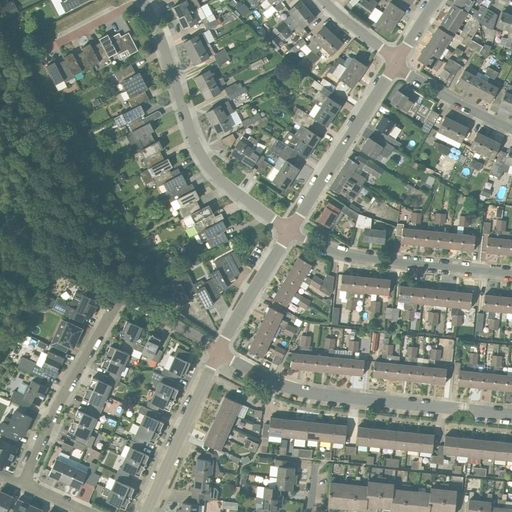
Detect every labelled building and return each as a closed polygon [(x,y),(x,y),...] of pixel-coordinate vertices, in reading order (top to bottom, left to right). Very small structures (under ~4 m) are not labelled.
[(61,0),(62,1),(60,3),(65,13),(89,0),(61,0)] [(187,0),(172,8),(178,19),(200,7),(196,0),(187,0)] [(231,9),(237,4),(233,0),(230,0),(227,4),(231,9)] [(284,0),(266,0),(273,8),(269,11),(273,16),(281,9),(278,5),(284,0)] [(478,19),(479,23),(492,31),(497,15),(481,6),(478,12),(470,7),(474,0),(473,0),(455,0),(453,4),(478,19)] [(288,26),(307,10),(300,1),(288,11),(292,15),(275,29),(279,33),(288,26)] [(0,18),(2,22),(16,15),(9,2),(0,6),(0,18)] [(383,13),(396,22),(404,11),(390,2),(383,13)] [(365,8),(372,12),(375,8),(368,3),(365,8)] [(479,27),(478,23),(479,23),(478,19),(453,4),(447,14),(461,23),(464,18),(468,21),(465,25),(475,32),(478,28),(479,27)] [(242,16),(247,11),(242,5),(236,10),(242,16)] [(202,20),(204,25),(216,19),(213,14),(206,18),(200,7),(178,19),(183,30),(202,20)] [(307,10),(288,26),(291,29),(292,31),(299,24),(303,28),(315,18),(307,10)] [(497,27),(509,31),(511,22),(511,15),(502,12),(497,27)] [(396,22),(383,13),(379,19),(376,24),(389,33),(396,22)] [(471,40),(475,32),(465,25),(461,31),(458,29),(461,23),(447,14),(440,24),(463,38),(460,42),(479,53),(483,47),(473,41),(472,41),(471,40)] [(10,33),(18,29),(13,19),(6,23),(10,33)] [(219,25),(216,19),(204,25),(207,31),(219,25)] [(305,57),(310,60),(316,54),(322,47),(333,35),(324,26),(313,38),(313,39),(307,46),(311,50),(305,57)] [(431,38),(445,47),(447,49),(454,38),(438,27),(431,38)] [(101,42),(108,57),(116,53),(117,56),(127,50),(130,55),(138,51),(128,33),(121,37),(119,33),(113,36),(114,39),(111,40),(108,35),(99,39),(101,42)] [(183,43),(189,54),(209,44),(203,33),(183,43)] [(333,35),(322,47),(326,51),(332,56),(343,44),(333,35)] [(276,51),(281,48),(278,43),(281,40),(278,36),(269,43),(276,51)] [(424,50),(437,59),(445,47),(431,38),(424,50)] [(306,43),(302,39),(291,49),(295,53),(306,43)] [(81,48),(91,67),(99,62),(100,65),(109,60),(108,57),(101,42),(95,45),(96,48),(93,50),(90,44),(81,48)] [(209,44),(189,54),(194,65),(213,55),(214,55),(209,44)] [(484,45),(483,47),(479,53),(487,58),(491,47),(484,45)] [(92,69),(91,67),(81,48),(83,52),(77,55),(78,57),(75,59),(72,53),(64,58),(65,61),(73,76),(81,72),(82,74),(92,69)] [(453,53),(460,57),(463,52),(456,48),(453,53)] [(225,49),(214,55),(213,55),(216,61),(227,55),(225,49)] [(424,50),(417,60),(431,69),(437,59),(424,50)] [(314,64),(320,58),(316,54),(310,60),(314,64)] [(230,60),(227,55),(216,61),(218,66),(230,60)] [(252,70),(268,62),(265,56),(249,64),(252,70)] [(335,61),(342,66),(345,61),(339,57),(338,56),(335,61)] [(353,58),(346,68),(360,77),(367,66),(353,58)] [(40,60),(30,65),(33,71),(43,66),(42,64),(40,65),(39,62),(41,62),(40,60)] [(455,75),(460,66),(449,60),(444,68),(455,75)] [(64,83),(74,78),(73,76),(65,61),(60,64),(61,66),(57,68),(54,62),(46,67),(55,85),(63,81),(64,83)] [(360,77),(346,68),(342,66),(335,61),(332,66),(330,64),(325,70),(353,88),(360,77)] [(125,91),(144,81),(139,73),(130,78),(128,75),(135,71),(131,65),(114,74),(119,84),(121,83),(125,91)] [(489,78),(493,70),(488,68),(484,75),(489,78)] [(451,75),(444,70),(438,79),(445,84),(451,75)] [(498,73),(493,70),(489,78),(494,81),(498,73)] [(195,78),(200,89),(214,82),(209,71),(195,78)] [(456,85),(468,91),(475,77),(464,71),(456,85)] [(222,77),(214,82),(200,89),(206,100),(220,93),(218,88),(226,84),(222,77)] [(486,83),(475,77),(468,91),(479,97),(486,83)] [(148,89),(144,81),(125,91),(130,98),(127,100),(132,109),(141,105),(149,101),(146,94),(144,96),(142,93),(148,89)] [(321,108),(334,117),(340,106),(328,98),(328,97),(331,92),(321,85),(314,81),(311,86),(318,91),(311,102),(315,104),(321,108)] [(227,95),(239,89),(236,83),(224,89),(227,95)] [(486,83),(479,97),(491,103),(498,89),(486,83)] [(499,107),(511,112),(511,109),(511,94),(510,94),(511,88),(511,85),(508,84),(499,107)] [(227,95),(230,100),(246,92),(244,87),(239,89),(227,95)] [(406,114),(414,101),(408,97),(398,91),(390,103),(406,114)] [(206,113),(212,124),(226,116),(227,116),(234,112),(228,101),(206,113)] [(129,133),(131,132),(146,125),(149,123),(151,122),(148,116),(140,120),(139,117),(145,114),(141,105),(132,109),(122,115),(127,125),(125,126),(129,133)] [(334,117),(321,108),(314,118),(327,127),(334,117)] [(299,109),(296,114),(312,125),(315,120),(299,109)] [(428,133),(439,115),(432,111),(421,129),(428,133)] [(245,128),(261,119),(258,113),(241,122),(245,128)] [(296,114),(295,114),(292,120),(301,126),(308,130),(312,125),(296,114)] [(233,127),(227,116),(226,116),(212,124),(218,135),(233,127)] [(379,138),(389,144),(390,143),(401,150),(404,145),(394,139),(400,130),(393,126),(395,123),(382,116),(375,127),(383,132),(379,138)] [(263,127),(268,119),(265,117),(257,121),(259,124),(263,127)] [(449,137),(456,123),(445,117),(438,131),(449,137)] [(140,150),(155,143),(152,137),(150,138),(148,134),(154,131),(149,123),(146,125),(131,132),(135,140),(133,141),(138,151),(140,150)] [(468,128),(456,123),(449,137),(461,143),(468,128)] [(294,136),(313,148),(320,138),(308,130),(301,126),(294,136)] [(89,132),(82,136),(87,146),(94,142),(89,132)] [(470,147),(475,150),(482,153),(489,138),(477,133),(470,147)] [(231,147),(235,139),(232,134),(222,140),(224,145),(231,147)] [(231,154),(241,161),(250,147),(254,140),(250,137),(248,140),(242,136),(231,154)] [(272,136),(265,147),(270,150),(274,145),(278,139),(272,136)] [(287,146),(278,139),(274,145),(291,156),(295,151),(306,158),(313,148),(294,136),(287,146)] [(389,144),(379,138),(376,143),(368,138),(360,150),(375,159),(382,148),(390,152),(393,147),(389,144)] [(489,138),(482,153),(494,159),(501,144),(489,138)] [(250,147),(241,161),(251,167),(260,154),(256,151),(258,142),(254,140),(250,147)] [(159,141),(155,143),(140,150),(144,158),(142,159),(147,169),(164,160),(161,155),(158,156),(157,153),(163,149),(159,141)] [(436,151),(441,154),(445,146),(440,144),(436,151)] [(287,162),(291,156),(274,145),(270,150),(286,161),(287,162)] [(445,146),(441,154),(446,157),(450,149),(445,146)] [(510,165),(511,165),(511,148),(510,148),(504,164),(497,160),(497,159),(489,174),(500,178),(503,171),(508,173),(510,165)] [(181,174),(179,169),(167,175),(165,171),(172,167),(168,158),(164,160),(147,169),(139,173),(145,184),(153,180),(156,187),(181,174)] [(348,158),(338,173),(360,187),(365,180),(353,171),(357,164),(348,158)] [(473,160),(469,167),(474,170),(477,162),(473,160)] [(261,174),(268,164),(263,161),(256,171),(261,174)] [(299,169),(287,162),(286,161),(279,171),(292,180),(299,169)] [(378,177),(382,170),(368,161),(363,169),(378,177)] [(474,170),(479,172),(483,164),(477,162),(474,170)] [(100,171),(102,175),(110,171),(107,167),(100,171)] [(285,190),(292,180),(279,171),(273,182),(285,190)] [(360,187),(338,173),(329,188),(338,194),(343,187),(349,190),(346,194),(353,199),(360,187)] [(187,187),(185,183),(186,183),(181,174),(156,187),(157,187),(163,184),(167,191),(165,192),(170,203),(177,199),(187,194),(189,193),(194,190),(192,185),(187,187)] [(109,189),(111,194),(121,190),(118,185),(109,189)] [(486,197),(488,197),(490,190),(484,188),(481,196),(486,197)] [(200,198),(195,190),(194,190),(189,193),(187,194),(177,199),(181,207),(178,208),(184,218),(190,215),(201,209),(202,208),(199,202),(195,204),(194,201),(200,198)] [(318,221),(328,227),(339,209),(329,203),(318,221)] [(214,225),(222,221),(224,220),(221,214),(212,218),(211,215),(213,214),(209,205),(202,208),(201,209),(190,215),(184,218),(182,219),(187,227),(188,227),(189,228),(193,225),(197,234),(203,230),(214,225)] [(341,211),(356,221),(358,214),(344,206),(341,211)] [(415,225),(416,213),(413,213),(411,213),(410,223),(408,223),(408,228),(403,228),(403,225),(397,224),(395,236),(402,237),(401,243),(413,245),(415,229),(415,225)] [(358,214),(356,221),(355,227),(364,229),(363,241),(384,243),(385,231),(370,229),(371,219),(358,214)] [(499,238),(501,221),(496,220),(495,230),(492,230),(491,238),(487,237),(486,252),(498,254),(499,238)] [(208,239),(206,240),(211,250),(228,241),(225,235),(222,236),(221,232),(226,229),(222,221),(214,225),(203,230),(208,239)] [(506,221),(501,221),(499,238),(498,254),(510,255),(511,240),(511,235),(511,232),(505,232),(506,221)] [(489,235),(490,223),(483,222),(482,234),(489,235)] [(427,231),(415,229),(413,245),(425,246),(427,231)] [(437,247),(439,232),(427,231),(425,246),(437,247)] [(449,248),(451,233),(439,232),(437,247),(449,248)] [(461,250),(463,234),(451,233),(449,248),(461,250)] [(475,236),(463,234),(461,250),(473,251),(475,236)] [(140,245),(138,246),(141,251),(143,250),(144,252),(153,247),(149,240),(140,245)] [(212,279),(221,296),(219,292),(228,288),(225,282),(228,280),(230,283),(235,279),(234,277),(240,274),(237,268),(242,266),(234,251),(214,262),(218,270),(210,274),(212,279)] [(192,265),(195,266),(201,262),(199,257),(191,261),(192,265)] [(298,257),(292,268),(305,275),(311,265),(298,257)] [(299,286),(302,281),(309,285),(309,284),(329,296),(332,292),(312,280),(305,275),(292,268),(286,278),(299,286)] [(171,286),(162,290),(172,309),(180,304),(181,306),(190,302),(187,296),(190,294),(191,296),(197,293),(196,290),(193,284),(185,270),(176,275),(179,281),(178,280),(177,280),(176,280),(175,280),(174,280),(173,281),(172,282),(171,283),(171,284),(171,285),(171,286)] [(346,309),(350,309),(355,276),(342,274),(339,298),(342,299),(341,306),(346,307),(346,309)] [(312,280),(332,292),(334,277),(327,275),(323,281),(314,275),(312,280)] [(366,277),(355,276),(350,309),(355,310),(356,300),(363,301),(364,292),(366,277)] [(364,292),(371,293),(376,294),(378,278),(366,277),(364,292)] [(295,292),(299,286),(286,278),(279,288),(292,296),(308,305),(311,302),(295,292)] [(378,278),(376,294),(388,296),(390,280),(378,278)] [(215,299),(221,296),(212,279),(203,284),(201,280),(193,284),(196,290),(197,293),(205,309),(214,304),(211,298),(214,296),(215,299)] [(404,321),(409,321),(412,287),(400,286),(398,301),(404,302),(403,310),(405,310),(404,321)] [(412,287),(409,321),(413,322),(414,311),(415,311),(416,303),(422,304),(424,288),(412,287)] [(308,305),(292,296),(279,288),(273,299),(286,307),(290,300),(306,310),(308,305)] [(434,305),(436,290),(424,288),(422,304),(434,305)] [(448,291),(436,290),(434,305),(446,306),(448,291)] [(458,308),(460,292),(448,291),(446,306),(451,307),(450,315),(453,315),(451,326),(456,326),(457,315),(458,308)] [(460,292),(458,308),(470,309),(472,294),(460,292)] [(83,296),(78,294),(75,300),(71,301),(69,305),(66,304),(65,300),(59,297),(58,298),(57,298),(52,309),(82,323),(85,315),(91,317),(96,306),(94,305),(96,301),(83,295),(83,296)] [(493,330),(496,296),(484,295),(483,310),(488,311),(487,319),(489,320),(488,330),(493,330)] [(52,307),(55,300),(46,296),(43,303),(52,307)] [(508,297),(496,296),(493,330),(498,331),(500,312),(507,313),(508,297)] [(285,328),(294,333),(296,328),(287,324),(288,323),(280,319),(283,314),(269,307),(264,318),(278,325),(285,328)] [(333,307),(331,324),(337,325),(339,308),(333,307)] [(481,332),(483,314),(477,313),(475,331),(481,332)] [(264,318),(259,329),(273,336),(278,325),(264,318)] [(137,336),(141,327),(127,321),(120,336),(126,339),(123,344),(133,349),(138,351),(143,339),(137,336)] [(73,349),(82,329),(67,322),(58,342),(52,339),(50,345),(66,353),(69,347),(73,349)] [(294,333),(285,328),(283,333),(292,337),(294,333)] [(253,340),(267,347),(273,336),(259,329),(253,340)] [(160,339),(150,335),(142,353),(152,358),(151,360),(157,362),(162,352),(156,349),(160,339)] [(304,354),(306,336),(301,336),(300,346),(299,354),(292,353),(290,368),(302,369),(304,354)] [(311,337),(306,336),(304,354),(302,369),(314,371),(316,356),(311,355),(311,346),(310,346),(311,337)] [(340,358),(341,351),(333,350),(335,339),(330,339),(329,349),(328,357),(327,372),(339,373),(340,358)] [(267,347),(253,340),(248,351),(262,358),(267,347)] [(348,351),(341,351),(340,358),(339,373),(351,374),(352,359),(353,352),(354,341),(350,341),(349,340),(348,351)] [(43,342),(40,341),(37,346),(45,349),(47,344),(43,342)] [(131,355),(133,349),(123,344),(122,344),(120,350),(110,346),(106,357),(124,365),(129,355),(131,355)] [(387,354),(386,363),(385,378),(397,379),(398,364),(392,364),(393,355),(392,355),(393,344),(388,344),(387,354)] [(275,350),(284,355),(286,351),(277,346),(275,350)] [(404,365),(398,364),(397,379),(409,380),(412,347),(407,346),(406,356),(405,356),(404,365)] [(161,375),(171,380),(175,382),(178,375),(183,378),(190,363),(187,361),(190,353),(177,347),(173,356),(175,357),(169,371),(163,369),(161,375)] [(417,347),(412,347),(409,380),(421,382),(423,358),(416,357),(417,347)] [(430,359),(423,358),(421,382),(433,383),(434,368),(435,360),(436,349),(431,349),(430,359)] [(284,355),(275,350),(273,355),(275,356),(271,363),(278,366),(284,355)] [(59,372),(57,371),(60,364),(62,365),(64,358),(49,351),(42,366),(22,358),(18,368),(49,381),(51,376),(56,378),(57,375),(59,372)] [(471,372),(473,353),(470,353),(469,353),(467,371),(460,371),(459,375),(458,375),(457,386),(469,387),(471,372)] [(473,353),(472,364),(471,372),(483,373),(483,365),(476,364),(477,354),(474,353),(473,353)] [(327,372),(328,357),(316,356),(314,371),(327,372)] [(496,367),(495,374),(493,389),(505,391),(507,376),(502,375),(503,367),(501,367),(502,356),(497,356),(496,367)] [(108,377),(119,382),(121,383),(124,378),(121,377),(121,376),(119,375),(124,365),(106,357),(101,367),(110,371),(108,377)] [(364,361),(352,359),(351,374),(363,376),(364,361)] [(385,378),(386,363),(381,362),(374,362),(373,377),(385,378)] [(447,369),(434,368),(433,383),(445,384),(447,369)] [(481,388),(483,373),(476,372),(471,372),(469,387),(481,388)] [(493,389),(495,374),(483,373),(481,388),(493,389)] [(169,386),(171,380),(161,375),(158,381),(160,382),(155,392),(173,400),(178,390),(169,386)] [(88,388),(106,396),(107,394),(107,395),(111,386),(116,388),(119,382),(121,383),(119,382),(108,377),(104,376),(102,382),(92,377),(88,388)] [(48,388),(32,381),(30,386),(28,385),(24,393),(26,394),(25,396),(14,391),(9,401),(29,409),(32,402),(39,406),(43,399),(43,398),(44,395),(45,395),(44,395),(48,388)] [(90,409),(101,413),(103,407),(101,406),(106,396),(88,388),(83,398),(93,402),(90,409)] [(169,411),(173,400),(155,392),(151,403),(149,402),(146,408),(157,413),(160,407),(169,411)] [(219,408),(235,416),(240,404),(225,397),(219,408)] [(157,413),(146,408),(141,406),(138,412),(137,412),(133,422),(141,425),(159,433),(163,423),(154,419),(157,413)] [(230,427),(235,416),(219,408),(214,420),(230,427)] [(98,420),(101,413),(90,409),(87,414),(78,410),(73,421),(91,429),(96,419),(98,420)] [(23,436),(31,417),(16,410),(9,425),(3,422),(0,427),(0,433),(17,441),(20,434),(23,436)] [(270,418),(268,435),(281,436),(283,419),(270,418)] [(283,419),(281,436),(294,438),(296,420),(283,419)] [(209,432),(225,439),(230,427),(214,420),(209,432)] [(307,439),(308,422),(296,420),(294,438),(307,439)] [(75,441),(86,446),(90,448),(95,438),(90,435),(89,435),(91,429),(73,421),(68,431),(78,435),(75,441)] [(321,423),(308,422),(307,439),(319,441),(321,423)] [(334,424),(321,423),(319,441),(332,442),(334,424)] [(334,424),(332,442),(345,443),(347,426),(334,424)] [(131,441),(142,446),(145,440),(154,444),(159,433),(141,425),(136,435),(134,435),(131,441)] [(368,446),(370,428),(357,427),(356,444),(368,446)] [(383,430),(370,428),(368,446),(381,447),(383,430)] [(394,448),(396,431),(383,430),(381,447),(394,448)] [(408,432),(396,431),(394,448),(406,450),(408,432)] [(204,443),(214,448),(220,451),(225,439),(209,432),(204,443)] [(421,434),(408,432),(406,450),(419,451),(421,434)] [(434,435),(421,434),(419,451),(432,452),(434,435)] [(456,455),(458,437),(445,436),(444,446),(438,445),(437,456),(436,463),(443,464),(443,456),(443,453),(456,455)] [(470,438),(458,437),(456,455),(468,456),(470,438)] [(481,457),(483,440),(470,438),(468,456),(481,457)] [(9,466),(14,455),(18,448),(0,439),(0,470),(2,471),(5,464),(9,466)] [(255,452),(258,444),(247,439),(244,447),(255,452)] [(496,441),(483,440),(481,457),(494,459),(496,441)] [(83,452),(86,446),(75,441),(73,447),(74,448),(74,447),(83,452)] [(142,446),(131,441),(128,447),(131,448),(126,458),(144,466),(149,456),(139,452),(142,446)] [(508,442),(496,441),(494,459),(507,460),(508,442)] [(74,448),(73,447),(63,442),(61,448),(71,453),(74,448)] [(217,461),(219,456),(212,453),(207,451),(203,459),(197,458),(196,465),(193,465),(193,469),(212,471),(219,472),(217,461)] [(222,458),(230,461),(232,456),(225,453),(222,458)] [(121,468),(119,467),(117,474),(128,478),(130,473),(140,477),(144,466),(126,458),(121,468)] [(48,475),(59,480),(66,464),(56,459),(48,475)] [(278,467),(277,478),(296,480),(297,475),(294,474),(294,468),(288,467),(288,461),(275,460),(275,467),(278,467)] [(83,482),(89,484),(93,473),(97,465),(91,462),(89,467),(79,463),(76,468),(69,484),(79,489),(83,482)] [(76,468),(66,464),(59,480),(69,484),(76,468)] [(212,471),(193,469),(192,474),(195,474),(194,481),(211,482),(211,477),(218,478),(218,477),(223,477),(223,473),(219,472),(212,471)] [(100,476),(93,473),(89,484),(95,487),(100,476)] [(111,491),(129,499),(134,489),(125,484),(128,478),(117,474),(114,480),(109,478),(105,488),(111,491)] [(296,484),(296,480),(277,478),(276,488),(276,489),(280,489),(280,490),(292,490),(292,484),(296,484)] [(334,483),(335,478),(330,478),(327,507),(340,509),(343,484),(334,483)] [(368,487),(366,506),(366,507),(378,508),(382,478),(377,478),(377,483),(368,482),(367,486),(368,487)] [(382,478),(378,508),(391,509),(393,489),(394,484),(385,484),(386,479),(382,478)] [(353,510),(356,480),(352,480),(351,485),(343,484),(340,509),(353,510)] [(366,511),(366,507),(366,506),(368,487),(367,486),(360,486),(360,481),(356,480),(353,510),(366,511)] [(210,488),(211,482),(194,481),(194,487),(191,487),(190,492),(192,492),(192,493),(192,498),(205,499),(205,500),(217,501),(218,492),(215,488),(210,488)] [(439,489),(431,488),(428,511),(441,511),(444,485),(440,484),(439,489)] [(393,489),(391,509),(390,511),(403,511),(406,486),(402,485),(401,490),(393,489)] [(444,485),(441,511),(454,511),(457,491),(448,490),(448,485),(444,485)] [(415,511),(418,492),(410,491),(410,486),(406,486),(403,511),(415,511)] [(264,487),(263,498),(282,500),(283,495),(280,495),(280,490),(280,489),(276,489),(276,488),(264,487)] [(129,499),(111,491),(105,488),(102,494),(108,497),(107,501),(125,509),(129,499)] [(418,492),(415,511),(428,511),(431,488),(426,488),(426,493),(418,492)] [(12,497),(0,492),(1,491),(0,491),(0,511),(4,511),(7,507),(12,497)] [(467,511),(478,511),(479,501),(473,500),(474,492),(469,492),(467,511)] [(489,511),(490,507),(492,494),(487,494),(487,502),(480,501),(479,501),(478,511),(489,511)] [(502,495),(501,500),(500,511),(511,511),(511,509),(505,508),(505,500),(506,495),(502,495)] [(203,511),(205,500),(205,499),(192,498),(191,504),(182,503),(182,506),(182,509),(179,509),(178,511),(203,511)] [(282,505),(282,500),(263,498),(256,498),(255,503),(263,504),(262,509),(257,509),(256,511),(269,511),(270,510),(278,511),(279,505),(282,505)] [(26,511),(29,505),(18,500),(19,500),(18,499),(13,510),(7,507),(4,511),(26,511)] [(490,507),(489,511),(500,511),(501,500),(498,500),(497,508),(490,507)]
